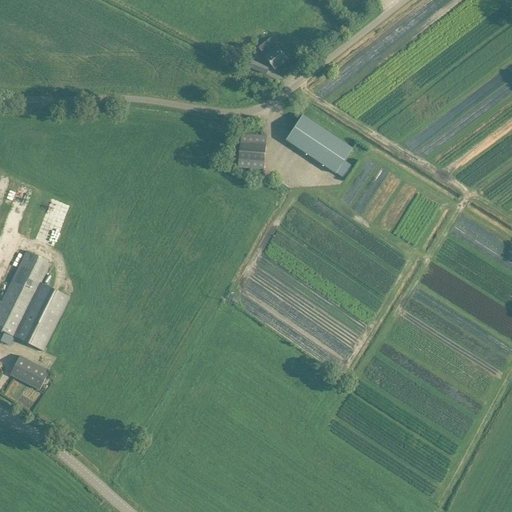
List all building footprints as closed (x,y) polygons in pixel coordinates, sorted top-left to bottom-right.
[(258,48),(275,69),(287,60),(270,38),(258,48)] [(251,60),(248,67),(255,70),(258,63),(251,60)] [(353,149),(303,115),(286,140),(336,174),(353,149)] [(264,169),(266,146),(267,136),(241,134),(238,167),(264,169)] [(11,201),(19,203),(22,191),(14,189),(11,201)] [(15,337),(46,352),(47,349),(45,348),(70,298),(42,284),(52,263),(27,251),(1,302),(0,301),(0,330),(5,333),(0,341),(8,345),(10,346),(15,337)] [(20,356),(10,374),(40,390),(50,371),(20,356)]
